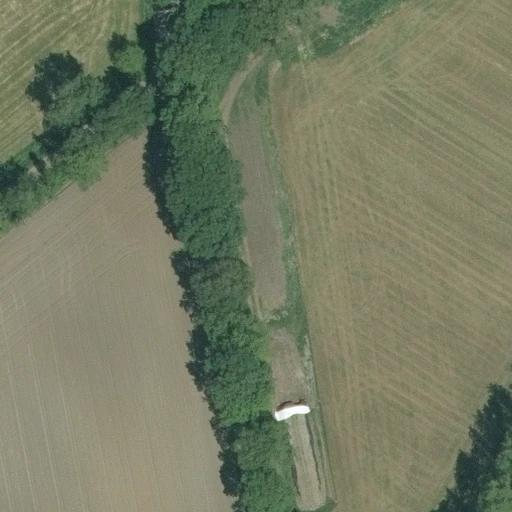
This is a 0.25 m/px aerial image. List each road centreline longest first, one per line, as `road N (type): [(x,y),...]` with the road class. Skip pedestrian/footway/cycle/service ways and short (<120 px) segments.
road 1 (track): [(161,73),(260,511)]
road 2 (residential): [(254,0),(0,201)]
